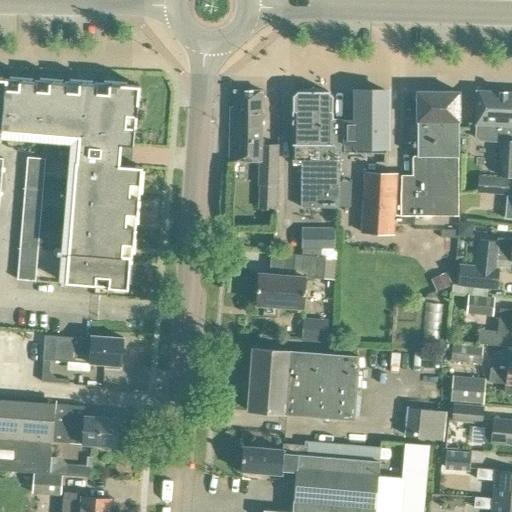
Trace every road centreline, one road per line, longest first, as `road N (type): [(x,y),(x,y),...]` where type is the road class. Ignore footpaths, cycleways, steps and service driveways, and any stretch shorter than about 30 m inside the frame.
road 1 (secondary): [(174,511),(202,82)]
road 2 (tertiary): [(511,16),(246,8)]
road 3 (residential): [(0,60),(157,60),(202,82)]
road 4 (secondary): [(0,0),(176,3)]
